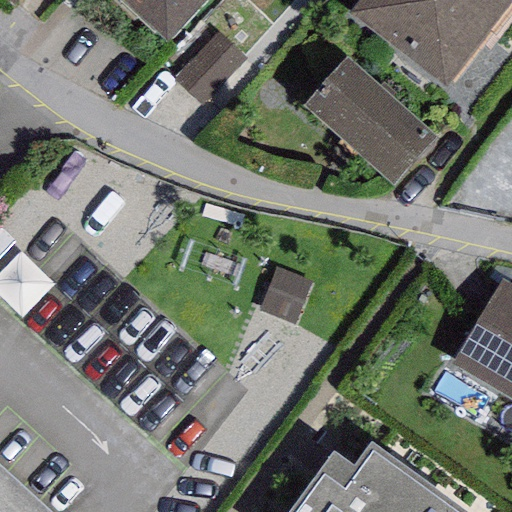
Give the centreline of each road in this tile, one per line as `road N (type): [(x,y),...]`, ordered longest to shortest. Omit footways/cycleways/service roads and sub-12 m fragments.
road 1 (residential): [(0,49),(61,103),(294,204),(511,252)]
road 2 (residential): [(104,511),(110,463),(0,384)]
